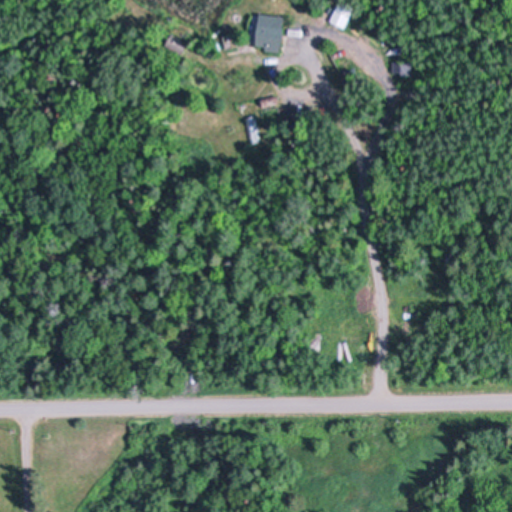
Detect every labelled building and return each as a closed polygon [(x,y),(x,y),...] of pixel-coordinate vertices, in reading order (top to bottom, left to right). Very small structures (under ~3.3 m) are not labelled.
[(332,19),(341,0),(351,0),(357,3),(346,26),(332,19)] [(262,11),(288,14),(284,51),(268,49),(269,44),(259,43),(260,35),(262,13),(262,11)] [(228,46),(226,32),(237,30),(239,44),(228,46)] [(182,53),(167,44),(173,33),(189,42),(182,53)] [(394,59),(415,59),(415,74),(404,74),(404,71),(395,71),(394,59)] [(263,97),(279,93),(281,101),(265,105),(263,97)] [(245,117),(256,114),(262,140),(250,142),(245,117)]
